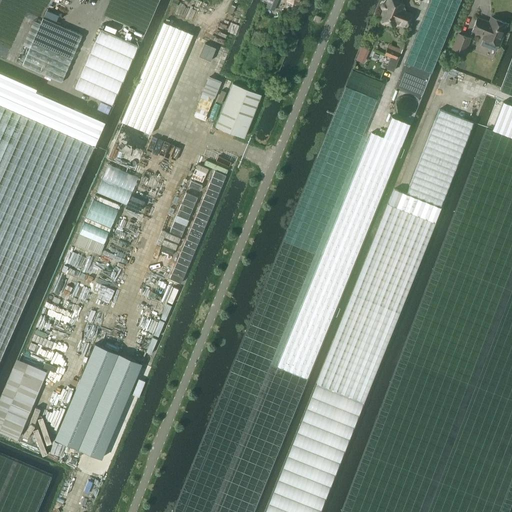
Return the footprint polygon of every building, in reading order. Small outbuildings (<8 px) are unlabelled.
[(269,0),(266,8),(272,10),(276,0),(269,0)] [(402,7),(403,4),(392,0),(387,0),(386,3),(385,3),(383,4),(382,5),(381,7),(381,8),(384,10),(380,20),(395,26),(396,22),(406,26),(411,14),(405,11),(402,7)] [(30,48),(22,65),(61,83),(82,35),(43,18),(40,23),(33,20),(22,45),(30,48)] [(507,24),(492,18),(489,24),(486,23),(486,22),(477,19),(472,31),(485,36),(483,40),(498,45),(507,24)] [(193,34),(163,21),(121,121),(151,133),(193,34)] [(115,105),(138,47),(99,31),(75,89),(115,105)] [(458,34),(452,48),(464,53),(469,38),(458,34)] [(205,43),(199,56),(210,61),(216,48),(205,43)] [(385,55),(394,58),(396,59),(399,53),(387,48),(385,55)] [(36,88),(0,72),(0,359),(94,146),(93,146),(104,122),(35,91),(36,88)] [(243,138),(261,94),(232,83),(215,126),(243,138)] [(511,137),(511,105),(503,102),(492,130),(511,137)] [(439,109),(406,194),(440,207),(472,122),(439,109)] [(401,144),(409,124),(391,117),(383,137),(371,132),(277,366),(307,378),(401,144)] [(141,150),(141,147),(140,145),(139,142),(137,140),(134,138),(132,136),(128,136),(125,135),(122,136),(120,137),(117,139),(115,141),(113,145),(112,148),(112,150),(112,153),(113,157),(115,159),(117,161),(119,163),(122,164),(124,165),(127,165),(132,164),(135,162),(137,160),(139,158),(140,156),(141,153),(141,150)] [(406,194),(394,189),(388,204),(435,222),(441,207),(440,207),(406,194)] [(388,203),(317,383),(364,401),(435,222),(388,204),(388,203)] [(101,458),(141,363),(95,344),(95,343),(54,438),(55,438),(101,458)]
